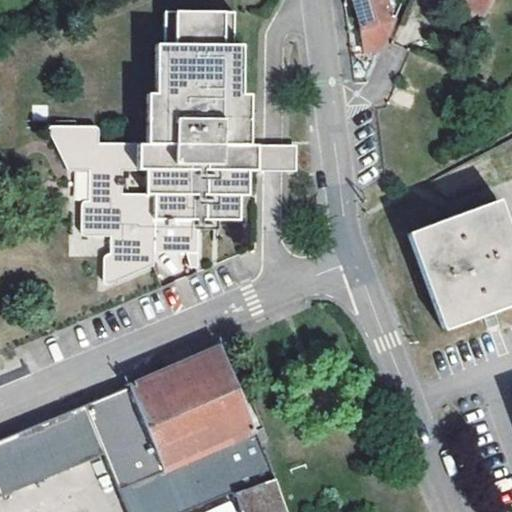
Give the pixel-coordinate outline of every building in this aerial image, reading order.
[(381,50),(395,18),(391,17),(385,0),(353,0),(362,32),(364,52),(381,50)] [(456,0),(483,13),(489,0),(456,0)] [(236,13),(166,11),(166,39),(165,44),(157,45),(156,95),(150,95),(147,143),(100,143),(100,127),(46,125),(69,169),(97,171),(96,203),(83,202),(81,234),(111,236),(121,236),(120,249),(110,254),(105,257),(104,284),(152,264),(153,251),(199,252),(200,220),(241,220),(242,196),(250,196),(251,171),(259,170),(260,145),(250,144),(250,95),(243,94),(243,45),(235,44),(236,13)] [(298,147),(260,145),(259,170),(297,172),(298,147)] [(511,240),(497,200),(410,233),(445,328),(488,312),(511,303),(511,240)] [(121,236),(111,236),(110,254),(120,249),(121,236)] [(129,388),(163,471),(255,431),(221,348),(176,367),(129,388)] [(285,511),(255,431),(163,471),(129,388),(0,440),(0,497),(103,456),(125,511),(185,511),(236,492),(242,511),(285,511)] [(234,511),(230,501),(203,511),(234,511)]
